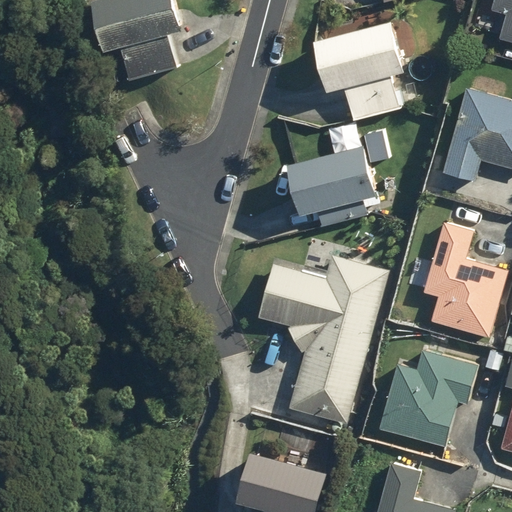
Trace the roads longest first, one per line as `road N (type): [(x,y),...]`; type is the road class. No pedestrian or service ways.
road 1 (residential): [(195,264),(268,0)]
road 2 (residential): [(138,145),(195,264)]
